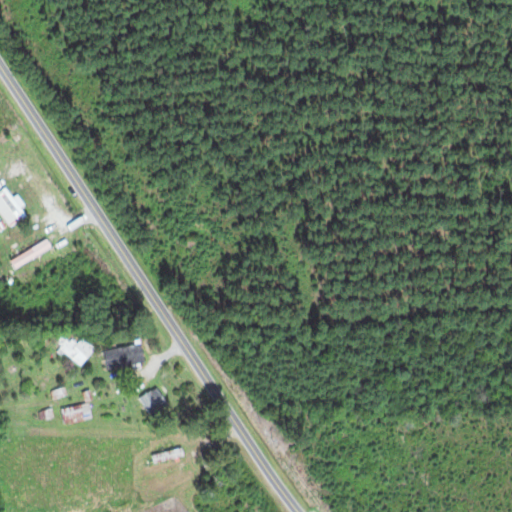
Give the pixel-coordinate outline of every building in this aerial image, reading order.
[(83,338),(80,343),(62,334),(56,347),(79,357),(87,340),(83,338)] [(145,362),(142,344),(105,350),(108,369),(145,362)] [(99,397),(96,376),(77,379),(81,405),(57,408),(59,424),(93,419),(90,399),(99,397)] [(139,398),(152,417),(169,406),(156,387),(139,398)] [(154,461),(183,458),(182,450),(153,453),(154,461)]
